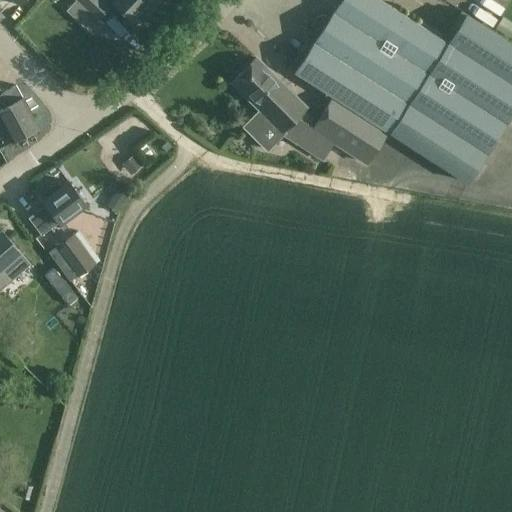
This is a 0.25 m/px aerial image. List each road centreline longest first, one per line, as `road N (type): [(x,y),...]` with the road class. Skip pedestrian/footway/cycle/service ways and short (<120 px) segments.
road 1 (residential): [(45,511),(122,231),(144,194),(199,149),(138,84)]
road 2 (residential): [(138,84),(227,0)]
